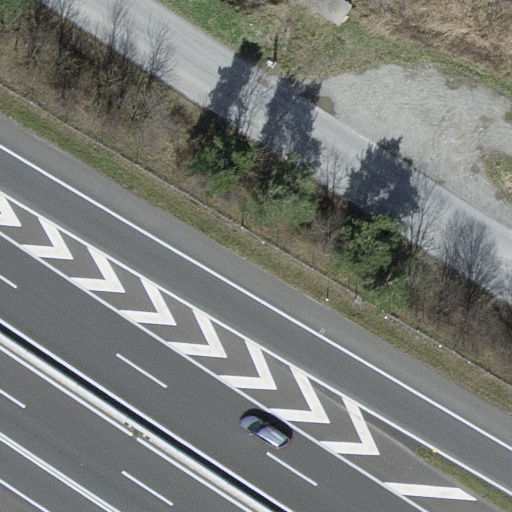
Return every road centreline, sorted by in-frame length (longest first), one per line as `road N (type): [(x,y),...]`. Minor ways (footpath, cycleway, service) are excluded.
road 1 (motorway): [(511,469),(0,172)]
road 2 (unclassified): [(88,0),(511,273)]
road 3 (motorway): [(366,511),(0,270)]
road 4 (motorway): [(0,390),(184,511)]
road 5 (motorway): [(0,420),(125,511)]
